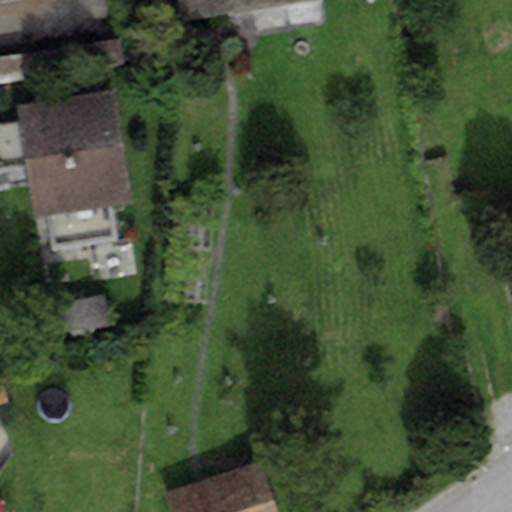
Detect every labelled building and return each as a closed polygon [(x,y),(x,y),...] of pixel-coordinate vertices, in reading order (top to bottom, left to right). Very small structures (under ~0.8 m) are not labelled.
[(174,0),(179,23),(310,0),(174,0)] [(106,44),(0,59),(0,82),(109,67),(106,44)] [(114,88),(13,104),(15,117),(0,119),(0,171),(27,167),(36,219),(45,217),(51,252),(118,241),(112,208),(134,204),(114,88)] [(110,326),(104,298),(50,310),(56,337),(110,326)] [(279,511),(262,462),(165,494),(170,511),(279,511)]
